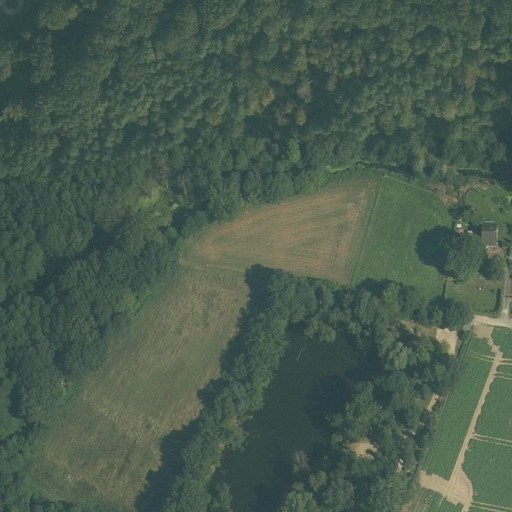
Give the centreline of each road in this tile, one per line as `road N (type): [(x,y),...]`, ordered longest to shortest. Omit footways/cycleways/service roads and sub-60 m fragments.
road 1 (track): [(0,304),(45,298),(135,253),(504,321)]
road 2 (track): [(262,278),(149,511)]
